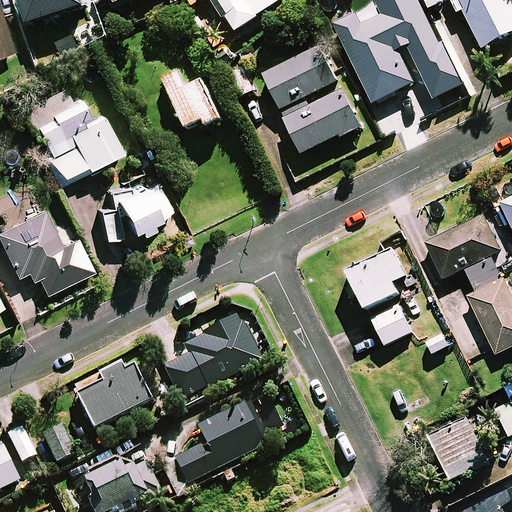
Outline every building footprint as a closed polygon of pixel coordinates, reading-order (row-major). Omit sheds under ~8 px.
[(86,8),(83,0),(22,0),(31,26),(86,8)] [(192,0),(208,25),(225,15),(236,34),(287,0),(192,0)] [(340,25),(377,101),(416,83),(402,54),(410,50),(435,102),(463,89),(420,0),(379,0),(377,1),(384,16),(364,25),(360,15),(340,25)] [(511,0),(424,0),(429,11),(447,3),(455,23),(468,18),(484,54),(511,40),(511,0)] [(0,54),(13,50),(0,12),(0,54)] [(283,112),(311,98),(339,85),(323,50),(266,77),(283,112)] [(244,71),(234,76),(245,97),(255,91),(244,71)] [(164,80),(189,130),(206,121),(209,128),(223,122),(203,81),(187,89),(179,73),(164,80)] [(67,133),(82,125),(80,121),(89,117),(80,99),(71,103),(64,89),(20,112),(28,128),(35,125),(50,155),(73,145),(67,133)] [(91,97),(98,112),(115,104),(108,89),(91,97)] [(283,112),(303,155),(340,137),(343,142),(361,133),(342,92),(314,105),(311,98),(283,112)] [(73,145),(87,172),(121,154),(103,117),(83,127),(82,125),(67,133),(73,145)] [(100,208),(104,240),(122,238),(119,217),(123,217),(131,234),(139,230),(142,235),(154,229),(152,224),(150,222),(171,212),(156,181),(141,188),(140,185),(128,191),(109,191),(109,207),(100,208)] [(0,245),(15,276),(26,271),(30,280),(36,277),(44,294),(76,278),(42,208),(0,228),(0,245)] [(497,356),(511,349),(511,289),(508,282),(505,284),(488,249),(498,244),(485,217),(427,245),(445,281),(466,270),(478,294),(469,299),(497,356)] [(349,291),(355,302),(361,299),(366,310),(400,295),(394,283),(407,277),(395,251),(349,273),(355,288),(349,291)] [(412,334),(400,307),(373,319),(386,346),(412,334)] [(255,366),(238,332),(165,369),(182,403),(255,366)] [(126,380),(120,368),(100,378),(104,385),(79,398),(95,431),(151,403),(137,375),(126,380)] [(511,439),(511,403),(496,412),(510,440),(511,439)] [(267,445),(244,405),(200,431),(207,444),(176,462),(191,488),(244,458),(267,445)] [(452,480),(491,461),(481,442),(498,434),(486,409),(430,436),(452,480)] [(76,455),(63,428),(44,437),(58,464),(76,455)] [(38,457),(24,430),(10,437),(24,465),(38,457)] [(0,492),(42,473),(36,460),(14,470),(4,449),(0,451),(0,492)] [(124,511),(161,495),(147,463),(129,471),(127,465),(84,484),(96,511),(124,511)]
